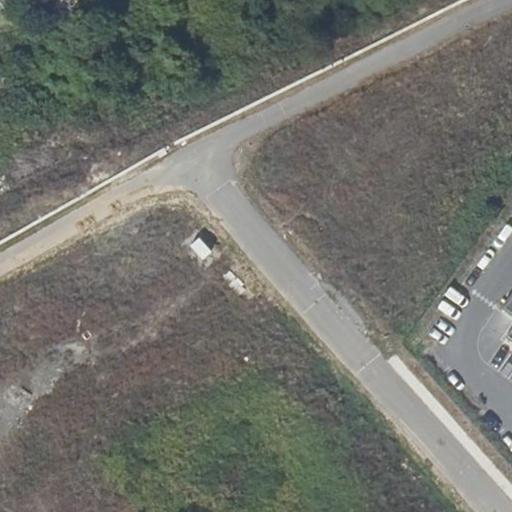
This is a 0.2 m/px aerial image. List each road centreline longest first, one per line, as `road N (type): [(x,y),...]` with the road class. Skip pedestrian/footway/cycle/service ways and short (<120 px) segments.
road 1 (unknown): [(505,0),(0,266)]
road 2 (unknown): [(196,160),(506,511)]
